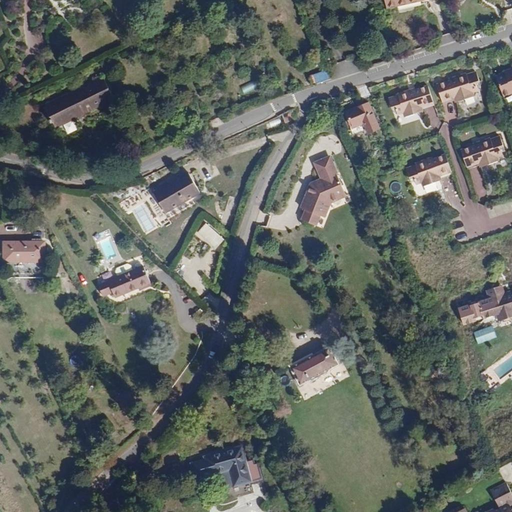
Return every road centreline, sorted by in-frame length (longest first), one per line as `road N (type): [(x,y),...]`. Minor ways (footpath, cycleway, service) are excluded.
road 1 (residential): [(309,94),(252,213),(193,385),(70,511)]
road 2 (residential): [(309,94),(107,177),(72,177),(0,158)]
road 3 (residential): [(511,31),(309,94)]
